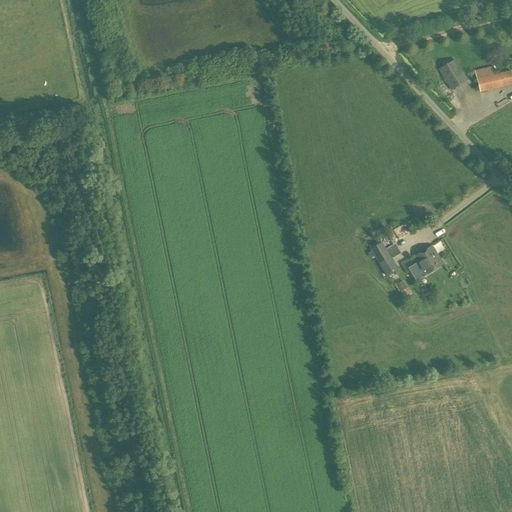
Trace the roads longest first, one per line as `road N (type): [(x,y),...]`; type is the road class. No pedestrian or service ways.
road 1 (unclassified): [(511,189),(334,0)]
road 2 (track): [(380,49),(511,16)]
